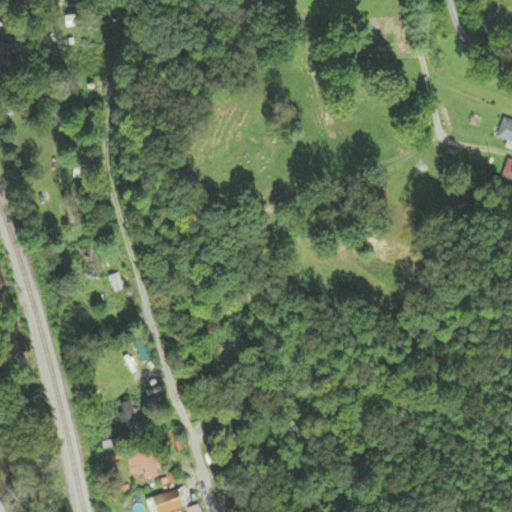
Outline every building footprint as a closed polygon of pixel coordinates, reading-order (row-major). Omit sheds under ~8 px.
[(0,69),(2,77),(16,73),(5,38),(0,39),(0,69)] [(511,147),(511,121),(502,119),(495,142),(511,147)] [(85,277),(104,271),(95,244),(76,250),(85,277)] [(115,359),(133,394),(149,387),(131,351),(115,359)] [(123,432),(147,426),(143,407),(134,409),(132,401),(117,404),(123,432)] [(158,477),(152,450),(127,456),(132,482),(158,477)] [(183,484),(189,511),(198,511),(191,482),(183,484)]
